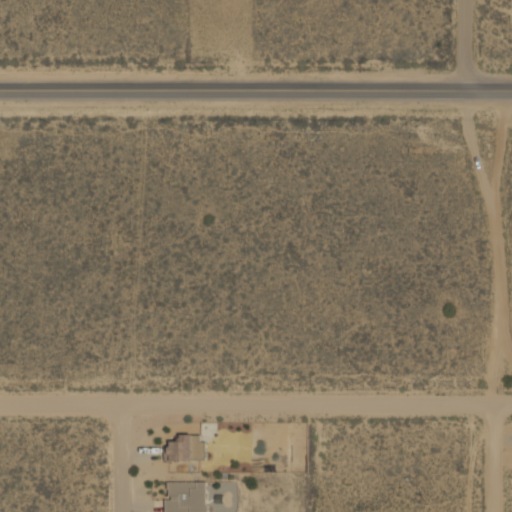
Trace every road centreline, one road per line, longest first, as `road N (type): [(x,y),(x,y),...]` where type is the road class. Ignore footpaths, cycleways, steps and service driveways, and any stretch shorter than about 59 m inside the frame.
road 1 (secondary): [(0,88),(511,89)]
road 2 (residential): [(0,405),(511,405)]
